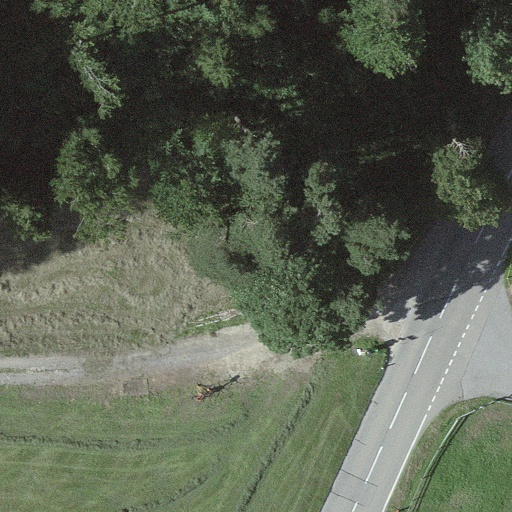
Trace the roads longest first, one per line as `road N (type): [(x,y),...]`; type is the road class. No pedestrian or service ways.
road 1 (track): [(431,337),(391,316),(346,316),(116,370),(0,370)]
road 2 (tertiary): [(354,511),(431,337)]
road 3 (tertiary): [(431,337),(511,177)]
